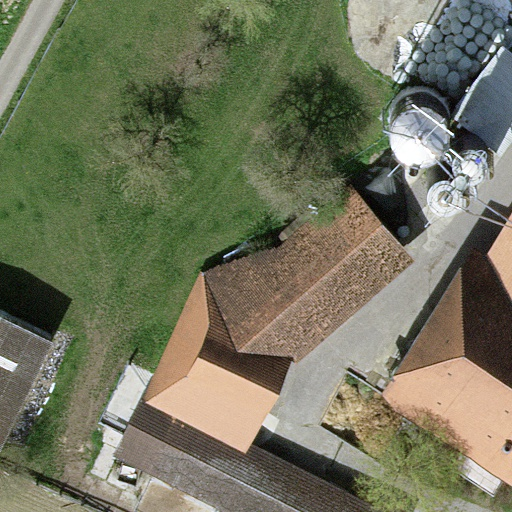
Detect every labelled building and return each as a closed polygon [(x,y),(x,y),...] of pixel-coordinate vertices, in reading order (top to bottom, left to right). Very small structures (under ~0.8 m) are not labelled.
[(439,137),(445,130),(449,122),(450,112),(448,103),(444,95),(437,88),(428,84),(417,83),(407,86),(398,92),(392,100),(389,111),(390,121),(395,131),(402,138),(412,143),(421,144),(431,142),(439,137)] [(454,154),(457,159),(462,162),(468,164),(473,164),(479,162),(483,158),(486,153),(487,148),(487,142),(484,137),(480,132),(475,130),(469,129),(463,130),(458,133),(455,138),(452,143),(452,149),(454,154)] [(446,195),(452,194),(458,190),(462,186),(464,180),(464,174),(462,168),(459,163),(454,160),(448,158),(442,159),(436,161),(432,165),(429,170),(428,176),(428,181),(431,187),(435,191),(440,194),(446,195)] [(399,241),(354,188),(288,244),(333,297),(399,241)] [(511,288),(482,270),(412,381),(511,444),(511,288)] [(0,440),(53,333),(0,306),(0,440)] [(248,391),(267,349),(218,327),(199,368),(248,391)] [(150,465),(241,511),(381,511),(179,408),(150,465)] [(133,423),(114,414),(87,473),(105,481),(133,423)]
